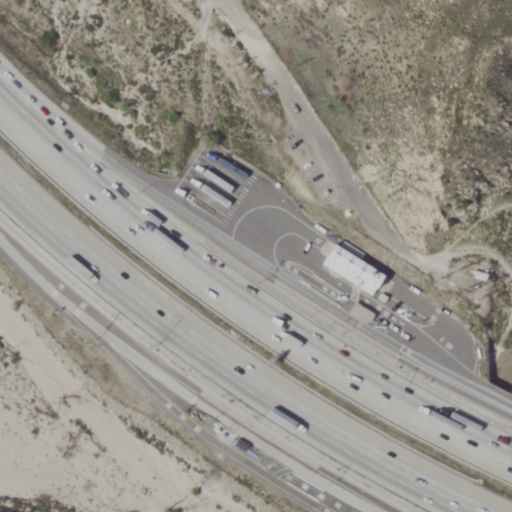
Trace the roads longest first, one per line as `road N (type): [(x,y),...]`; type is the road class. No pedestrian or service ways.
road 1 (motorway): [(511,457),(406,411),(265,325),(106,204),(0,97)]
road 2 (motorway): [(0,182),(57,238),(303,429),(454,511)]
road 3 (residential): [(222,0),(408,253),(422,262),(443,258)]
road 4 (motorway): [(155,192),(77,138),(0,69)]
